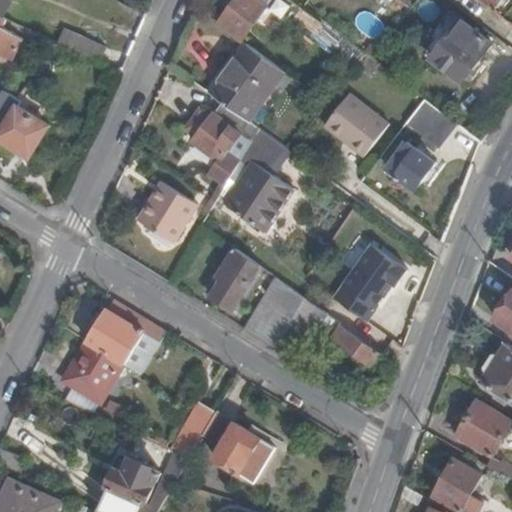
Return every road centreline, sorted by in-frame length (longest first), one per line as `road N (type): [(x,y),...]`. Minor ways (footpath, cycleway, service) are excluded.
road 1 (residential): [(395,442),(68,244)]
road 2 (primary): [(395,442),(498,152),(511,135)]
road 3 (residential): [(178,0),(68,244)]
road 4 (residential): [(68,244),(0,398)]
